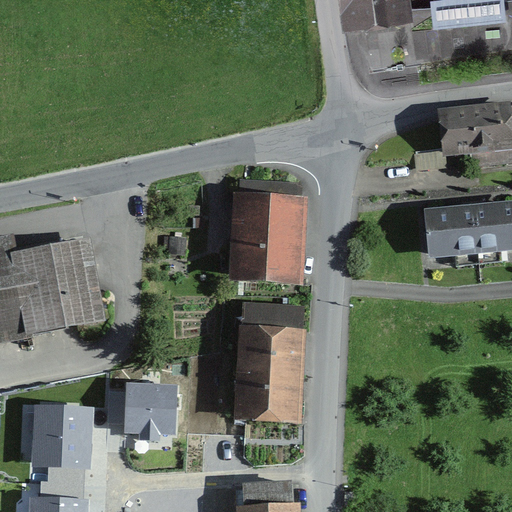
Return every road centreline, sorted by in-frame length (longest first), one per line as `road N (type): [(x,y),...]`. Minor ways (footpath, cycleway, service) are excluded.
road 1 (unclassified): [(322,511),(326,316),(342,123)]
road 2 (unclassified): [(342,123),(0,197)]
road 3 (residential): [(511,94),(342,123)]
road 4 (unclassified): [(342,123),(328,0)]
